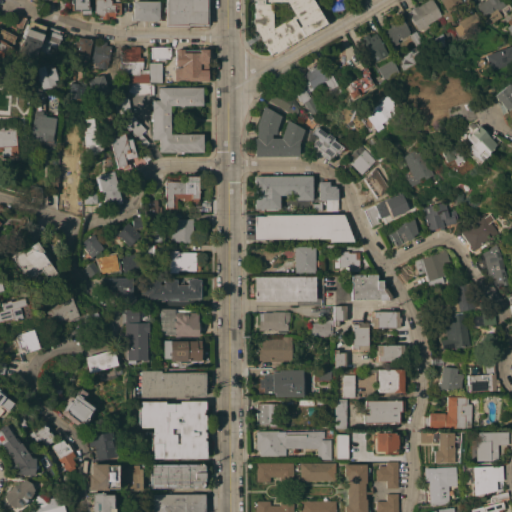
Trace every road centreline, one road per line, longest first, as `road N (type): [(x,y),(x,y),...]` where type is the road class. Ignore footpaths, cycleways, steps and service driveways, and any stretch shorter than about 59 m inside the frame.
road 1 (tertiary): [(229,511),(228,0)]
road 2 (residential): [(405,511),(425,358),(405,295),(373,252),(339,177),(307,166),(229,166)]
road 3 (residential): [(84,227),(75,235),(74,268),(107,309),(112,329),(99,343),(44,357),(35,375),(37,396),(82,441),(83,511)]
road 4 (residential): [(511,485),(498,304),(447,240),(382,266)]
road 5 (residential): [(228,33),(94,28),(13,0)]
road 6 (residential): [(229,89),(380,0)]
road 7 (residential): [(84,227),(132,210),(145,180),(160,169),(229,166)]
